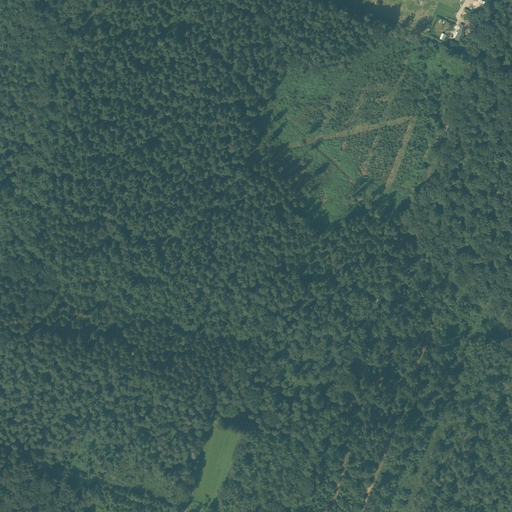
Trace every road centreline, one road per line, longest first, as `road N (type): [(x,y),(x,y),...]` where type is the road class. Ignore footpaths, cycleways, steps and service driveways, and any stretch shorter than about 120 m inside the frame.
road 1 (track): [(494,0),(297,511)]
road 2 (track): [(511,329),(241,63),(155,0)]
road 3 (track): [(54,74),(0,215)]
